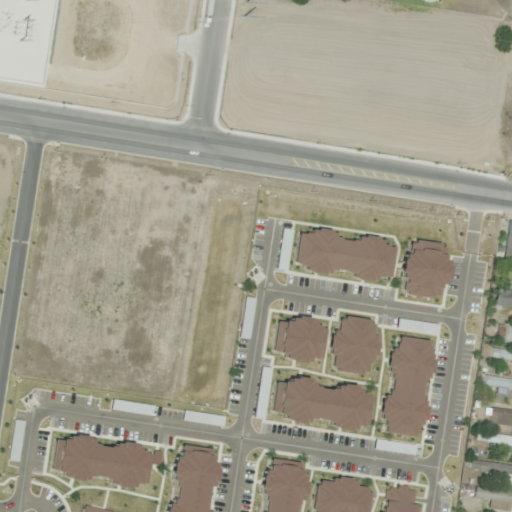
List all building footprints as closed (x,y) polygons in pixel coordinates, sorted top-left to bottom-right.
[(511,259),(511,221),(507,221),(503,259),(511,259)] [(511,287),(496,285),(493,309),(511,311),(511,287)] [(511,343),(511,326),(496,326),(496,343),(511,343)] [(511,371),(511,351),(492,349),(491,358),(511,361),(511,366),(511,372),(511,371)] [(511,379),(484,379),(484,387),(494,387),(494,400),(511,399),(511,379)] [(511,420),(511,410),(485,408),(484,423),(511,426),(511,420)] [(511,448),(511,437),(476,432),(474,443),(511,448)] [(469,470),(511,474),(511,470),(511,465),(470,461),(469,470)] [(473,497),(488,499),(487,510),(506,511),(508,511),(511,492),(474,488),(473,497)]
